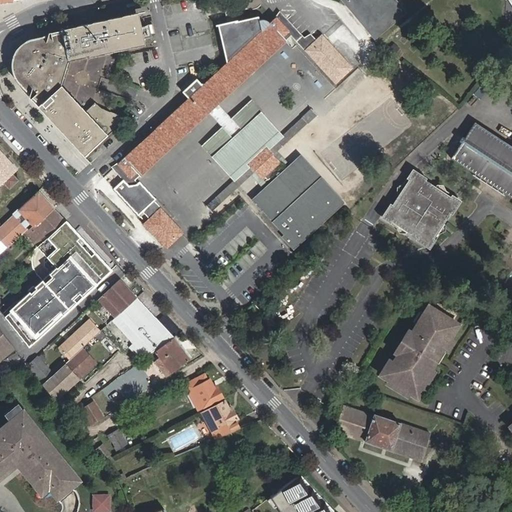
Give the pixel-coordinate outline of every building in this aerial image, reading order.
[(395,0),(343,0),(373,39),(406,14),(395,0)] [(195,81),(184,91),(181,94),(186,100),(183,103),(119,163),(131,176),(134,180),(207,113),(235,144),(217,161),(231,176),(248,161),(251,165),(213,199),(206,205),(211,211),(218,205),(250,175),(264,191),(262,193),(253,201),(288,238),(286,240),(293,248),(335,210),(341,204),(300,159),(293,165),(292,166),(277,150),(317,114),(312,109),(267,150),(264,146),(278,133),(264,117),(248,132),(242,132),(216,104),(286,40),(291,34),(336,82),(358,62),(348,51),(342,56),(322,34),(315,41),(310,35),(305,39),(281,12),(276,17),(259,32),(257,16),(236,20),(233,5),(223,7),(226,22),(217,23),(225,64),(200,87),(195,81)] [(146,44),(139,12),(49,32),(46,41),(43,41),(39,40),(36,40),(33,40),(30,41),(27,42),(24,44),(22,46),(19,48),(18,51),(16,53),(15,56),(14,59),(14,62),(14,66),(14,69),(15,72),(16,75),(18,77),(20,80),(22,82),(24,84),(27,86),(29,87),(31,88),(28,97),(84,156),(118,124),(96,101),(86,110),(61,83),(69,59),(90,55),(91,56),(146,44)] [(511,136),(509,141),(469,117),(445,155),(511,196),(511,136)] [(11,174),(17,169),(0,150),(0,184),(3,181),(9,187),(17,180),(11,174)] [(393,201),(385,215),(430,243),(440,225),(457,198),(412,170),(393,201)] [(112,189),(137,215),(153,200),(138,184),(136,186),(128,187),(122,180),(112,189)] [(54,208),(37,191),(1,225),(0,226),(0,254),(27,229),(28,230),(35,223),(37,224),(54,208)] [(65,221),(54,208),(37,224),(35,223),(28,230),(34,236),(31,238),(38,246),(65,221)] [(159,209),(144,223),(166,247),(183,232),(168,216),(167,218),(159,209)] [(74,230),(65,221),(38,246),(37,246),(47,256),(74,230)] [(111,270),(74,230),(47,256),(56,266),(5,313),(29,345),(111,270)] [(124,308),(137,296),(120,278),(98,298),(115,317),(124,308)] [(124,308),(130,315),(120,325),(146,356),(155,349),(173,336),(137,296),(124,308)] [(246,310),(253,316),(260,310),(254,303),(246,310)] [(383,374),(420,397),(429,382),(426,380),(461,324),(454,320),(458,315),(451,307),(441,304),(438,309),(431,305),(396,361),(393,359),(383,374)] [(244,313),(236,320),(242,326),(250,320),(244,313)] [(51,370),(38,355),(29,364),(44,382),(43,383),(51,394),(55,399),(56,398),(61,394),(97,361),(84,345),(101,330),(90,318),(59,346),(70,358),(64,364),(61,360),(51,370)] [(0,349),(8,343),(0,332),(0,349)] [(155,349),(160,355),(155,360),(159,365),(167,375),(189,358),(173,336),(155,349)] [(205,373),(186,383),(199,409),(222,396),(218,387),(216,388),(210,378),(208,379),(205,373)] [(102,416),(93,401),(83,408),(92,422),(102,416)] [(226,401),(202,413),(215,439),(239,428),(235,419),(238,418),(233,408),(231,410),(226,401)] [(335,430),(422,459),(431,432),(375,413),(374,415),(344,405),(335,430)] [(51,490),(59,500),(73,488),(68,481),(75,475),(20,406),(7,417),(9,420),(0,427),(0,476),(11,468),(8,463),(14,458),(44,495),(51,490)] [(126,442),(119,429),(110,434),(117,447),(126,442)] [(111,453),(103,443),(96,449),(104,458),(111,453)] [(303,511),(321,496),(300,474),(269,498),(281,511),(303,511)] [(94,511),(109,511),(108,495),(93,496),(94,511)] [(335,511),(321,496),(303,511),(335,511)]
